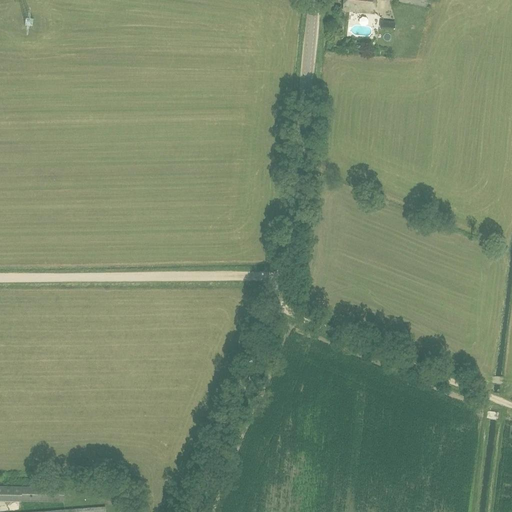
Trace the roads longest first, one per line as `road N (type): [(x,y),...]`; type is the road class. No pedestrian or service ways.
road 1 (tertiary): [(194,511),(292,250),(314,0)]
road 2 (track): [(284,275),(0,278)]
road 3 (track): [(491,397),(274,306)]
